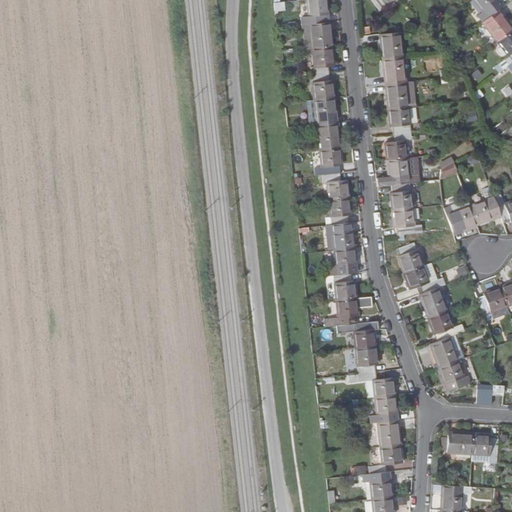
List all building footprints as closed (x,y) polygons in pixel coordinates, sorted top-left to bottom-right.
[(281,0),(279,0),(271,2),(273,12),(284,9),(281,0)] [(290,11),(298,10),(296,0),(291,0),(289,0),(290,11)] [(327,16),(324,0),(311,0),(305,1),(307,18),(299,19),(300,26),(326,24),(325,16),(327,16)] [(369,0),(378,11),(392,0),(369,0)] [(476,17),(481,23),(496,11),(501,8),(496,2),(497,1),(495,0),(470,0),(481,13),(476,17)] [(481,23),(496,43),(511,31),(496,11),(481,23)] [(328,31),(327,31),(326,24),(300,26),(301,35),(302,35),(304,51),(311,50),(330,48),(328,31)] [(502,71),(511,63),(511,62),(511,31),(496,43),(507,57),(497,65),(502,71)] [(379,34),(383,60),(402,58),(399,32),(395,33),(379,34)] [(328,66),(332,66),(330,48),(311,50),(313,68),(310,69),(311,76),(328,74),(328,66)] [(387,85),(405,83),(402,58),(383,60),(385,77),(386,77),(387,85)] [(473,80),(481,76),(477,69),(469,73),(473,80)] [(331,81),(329,81),(328,74),(311,76),(313,101),(333,99),(331,81)] [(413,90),(412,82),(405,83),(387,85),(385,85),(388,110),(407,108),(405,90),(413,90)] [(407,108),(415,107),(413,90),(405,90),(407,108)] [(333,116),(335,116),(333,99),(313,101),(316,126),(334,124),(333,116)] [(311,126),(316,126),(313,101),(308,102),(311,126)] [(390,127),(392,126),(393,135),(410,133),(407,108),(388,110),(390,127)] [(493,127),(498,133),(506,128),(502,121),(493,127)] [(338,149),(335,124),(334,124),(316,126),(319,151),(338,149)] [(411,140),(410,133),(393,135),(393,142),(384,143),(386,161),(405,159),(403,141),(411,140)] [(339,167),(340,167),(338,149),(319,151),(321,176),(340,174),(339,167)] [(439,164),(440,166),(441,169),(452,163),(453,163),(450,158),(440,164),(439,164)] [(386,161),(388,178),(375,179),(376,187),(391,185),(408,184),(418,182),(418,179),(414,179),(413,176),(407,176),(405,159),(386,161)] [(441,169),(440,170),(439,178),(456,172),(452,163),(441,169)] [(345,182),(340,182),(340,174),(321,176),(322,184),(325,184),(327,200),(347,198),(345,182)] [(392,211),(411,209),(408,184),(391,185),(392,193),(389,194),(392,211)] [(511,200),(503,203),(499,195),(492,197),(499,215),(502,223),(509,220),(510,222),(511,221),(511,200)] [(499,215),(492,197),(469,207),(476,225),(492,219),(492,218),(499,215)] [(347,216),(349,215),(347,198),(327,200),(329,218),(324,219),(324,226),(348,224),(347,216)] [(469,207),(445,216),(450,230),(451,233),(459,230),(459,232),(476,225),(469,207)] [(420,225),(413,226),(411,209),(392,211),(394,228),(395,228),(396,235),(421,233),(420,225)] [(353,249),(349,224),(348,224),(324,226),(325,234),(331,233),(333,251),(353,249)] [(399,256),(398,256),(404,273),(422,266),(413,244),(397,250),(399,256)] [(349,267),(355,266),(353,249),(333,251),(335,268),(331,269),(332,277),(350,274),(349,267)] [(437,279),(431,263),(422,266),(428,283),(437,279)] [(428,283),(422,266),(404,273),(410,289),(417,287),(420,294),(437,288),(445,285),(442,277),(437,279),(428,283)] [(352,282),(351,282),(350,274),(332,277),(335,301),(355,299),(352,282)] [(511,281),(499,287),(505,305),(511,302),(511,281)] [(484,294),(475,297),(477,300),(484,320),(492,317),(489,311),(505,305),(499,287),(483,293),(484,294)] [(437,288),(420,294),(418,295),(427,319),(446,312),(437,288)] [(370,307),(369,297),(355,299),(335,301),(337,326),(355,324),(355,317),(356,316),(355,309),(370,307)] [(492,317),(508,311),(505,305),(489,311),(492,317)] [(453,327),(446,312),(427,319),(433,334),(434,334),(438,341),(447,337),(454,335),(464,331),(462,324),(453,327)] [(318,316),(310,317),(310,325),(318,324),(318,316)] [(373,348),(370,322),(355,324),(337,326),(327,327),(328,335),(352,332),(354,350),(373,348)] [(459,350),(454,335),(447,337),(453,352),(459,350)] [(447,337),(438,341),(431,344),(439,367),(456,360),(453,352),(447,337)] [(374,365),(375,365),(373,348),(354,350),(357,375),(374,373),(374,365)] [(465,384),(456,360),(439,367),(445,383),(447,382),(449,389),(465,384)] [(391,379),(375,380),(374,373),(357,375),(358,383),(372,381),(374,398),(393,396),(391,379)] [(490,404),(490,384),(475,383),(475,404),(490,404)] [(491,395),(500,395),(501,385),(492,385),(491,395)] [(393,414),(395,413),(393,396),(374,398),(376,423),(394,421),(393,414)] [(398,446),(396,421),(394,421),(376,423),(379,448),(398,446)] [(471,435),(446,433),(445,453),(470,454),(471,435)] [(487,461),(487,462),(495,462),(497,438),(487,437),(487,436),(471,435),(470,454),(487,455),(487,461)] [(384,466),(400,464),(398,446),(379,448),(381,466),(367,468),(368,475),(385,473),(384,466)] [(368,475),(361,475),(362,483),(368,482),(370,500),(389,498),(387,481),(385,480),(385,473),(368,475)] [(362,483),(364,500),(370,500),(368,482),(362,483)] [(443,493),(441,493),(439,511),(459,511),(460,494),(467,494),(468,487),(443,486),(443,493)] [(327,503),(333,503),(332,489),(325,490),(327,503)] [(391,511),(389,498),(370,500),(371,511),(391,511)]
